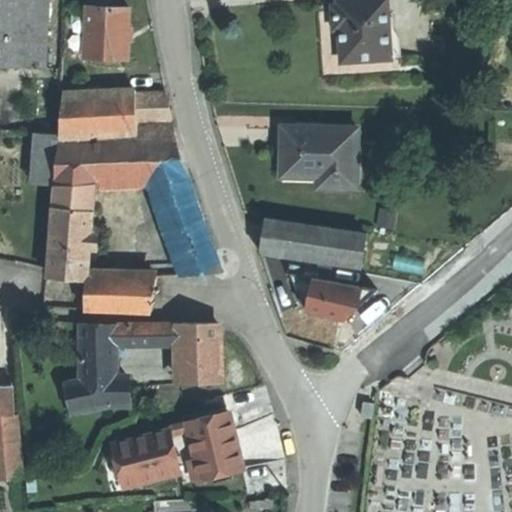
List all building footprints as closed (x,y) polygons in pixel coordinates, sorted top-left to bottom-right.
[(0,0),(0,63),(44,66),(47,0),(0,0)] [(387,0),(368,0),(339,2),(339,7),(335,7),(335,18),(336,29),(341,29),(343,61),(391,58),(387,0)] [(130,7),(89,5),(88,55),(130,56),(130,7)] [(137,89),(64,92),(60,138),(137,135),(136,91),(137,91),(137,89)] [(168,90),(137,91),(136,91),(137,135),(177,133),(172,115),(168,90)] [(24,127),(0,125),(0,150),(23,152),(24,127)] [(359,128),(283,125),(282,146),(281,169),(331,171),(331,186),(357,187),(359,128)] [(51,129),(36,127),(33,178),(54,179),(59,128),(51,129)] [(137,135),(60,138),(56,185),(97,182),(157,180),(192,179),(177,133),(137,135)] [(192,179),(157,180),(187,273),(223,271),(192,179)] [(97,182),(56,185),(55,204),(95,207),(97,182)] [(95,207),(55,204),(49,272),(89,276),(89,273),(95,207)] [(369,232),(270,216),(263,251),(362,267),(369,232)] [(132,274),(89,273),(89,276),(85,308),(114,310),(126,310),(130,290),(132,274)] [(157,274),(132,274),(130,290),(154,292),(157,274)] [(378,290),(290,274),(307,311),(345,320),(378,290)] [(154,292),(130,290),(126,310),(151,310),(154,292)] [(118,322),(82,322),(82,379),(120,374),(118,370),(118,340),(118,322)] [(154,322),(118,322),(118,340),(154,340),(154,322)] [(182,322),(154,322),(154,340),(182,339),(182,326),(182,322)] [(210,325),(182,326),(182,339),(182,382),(222,381),(221,327),(216,322),(210,322),(210,325)] [(2,344),(0,344),(0,413),(14,414),(14,411),(10,345),(2,344)] [(120,374),(82,379),(66,383),(72,412),(116,403),(129,402),(128,372),(120,374)] [(375,403),(365,402),(363,416),(373,417),(375,403)] [(0,413),(0,479),(24,477),(20,425),(17,425),(17,411),(14,411),(14,414),(0,413)] [(207,422),(189,426),(201,477),(242,468),(230,413),(206,419),(207,422)] [(161,432),(115,443),(125,484),(181,471),(171,433),(162,435),(161,432)] [(197,511),(197,498),(156,500),(156,511),(197,511)]
